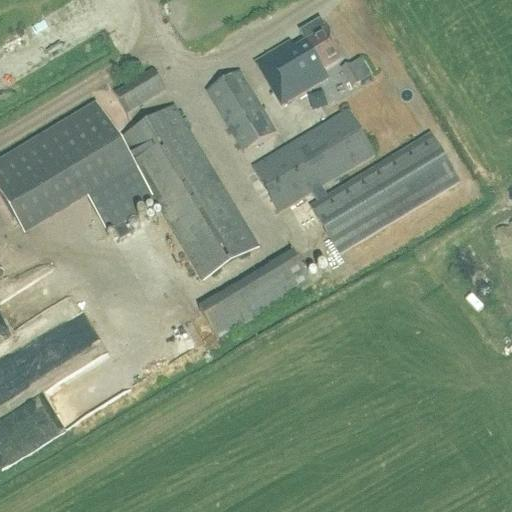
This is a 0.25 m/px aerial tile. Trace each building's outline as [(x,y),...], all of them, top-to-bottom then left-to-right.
[(324,75),(343,63),(326,34),(320,24),(300,36),(306,46),(295,52),(290,45),(255,66),(281,110),(328,81),(324,75)] [(360,86),(348,66),(341,71),(353,91),(360,86)] [(152,74),(113,97),(126,118),(165,95),(152,74)] [(242,157),(277,137),(241,76),(206,97),(242,157)] [(0,199),(25,243),(136,177),(203,287),(260,253),(175,111),(118,145),(96,106),(0,163),(0,199)] [(279,217),(376,160),(348,114),(252,171),(279,217)] [(431,137),(309,210),(338,258),(460,186),(431,137)] [(217,345),(233,335),(313,288),(293,257),(214,303),(198,312),(217,345)] [(179,352),(196,341),(186,325),(169,336),(179,352)] [(27,348),(38,372),(61,362),(50,338),(27,348)]
